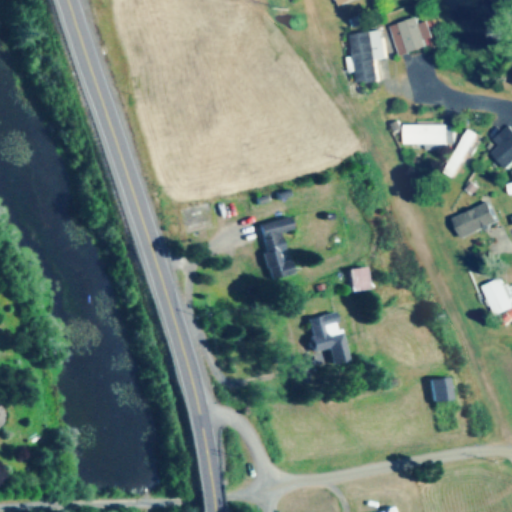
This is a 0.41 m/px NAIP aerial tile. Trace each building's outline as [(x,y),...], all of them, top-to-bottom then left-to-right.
[(430,47),(428,41),(436,38),(431,21),(422,24),(420,17),(393,27),(403,56),(430,47)] [(379,59),(388,59),(385,31),(354,34),(359,83),(381,81),(379,59)] [(453,146),(453,124),(406,124),(406,146),(453,146)] [(511,165),(511,125),(496,140),(502,146),(494,153),(508,169),(511,165)] [(458,178),(469,155),(476,159),(487,137),(469,128),(448,173),(458,178)] [(501,223),(492,202),(455,218),(464,239),(501,223)] [(272,276),(290,270),(280,234),(293,231),(290,218),(258,226),(272,276)] [(498,316),(511,309),(511,296),(503,278),(485,287),(498,316)] [(350,361),(338,312),(307,319),(316,353),(330,350),(333,365),(350,361)] [(430,380),(434,404),(454,400),(450,377),(430,380)]
